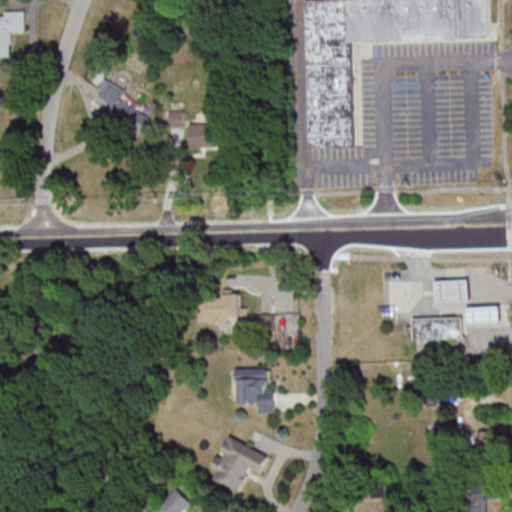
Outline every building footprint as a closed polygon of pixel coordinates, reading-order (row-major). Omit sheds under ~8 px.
[(307,0),(311,147),(356,146),(354,41),(491,38),(489,0),(307,0)] [(0,58),(13,59),(13,32),(26,32),(26,11),(6,11),(6,15),(0,14),(0,58)] [(94,106),(143,130),(150,115),(120,101),(126,89),(107,80),(94,106)] [(184,127),(184,110),(170,110),(170,127),(184,127)] [(219,123),(190,123),(190,148),(219,148),(219,123)] [(435,304),(434,281),(468,280),(470,302),(435,304)] [(241,294),(219,294),(219,305),(204,305),(204,324),(230,324),(230,314),(241,314),(241,294)] [(467,326),(467,308),(500,306),(501,324),(467,326)] [(258,314),(258,329),(277,329),(277,314),(258,314)] [(413,340),(412,319),(462,317),(462,337),(465,337),(465,338),(413,340)] [(276,413),(276,391),(267,391),(268,368),(238,368),(237,402),(258,402),(258,413),(276,413)] [(241,491),(251,468),(262,473),(270,453),(228,436),(214,468),(221,471),(216,481),(241,491)] [(500,499),(500,484),(472,484),(472,499),(500,499)] [(185,511),(194,503),(178,487),(154,511),(185,511)]
